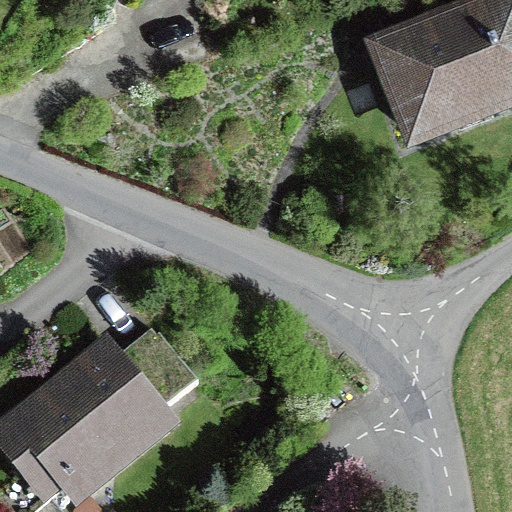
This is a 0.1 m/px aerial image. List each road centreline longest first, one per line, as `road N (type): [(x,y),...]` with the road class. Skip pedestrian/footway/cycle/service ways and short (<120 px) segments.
road 1 (unclassified): [(147,217),(300,284),(391,339)]
road 2 (residential): [(253,511),(417,378)]
road 3 (residential): [(147,217),(0,335)]
road 4 (unclassified): [(0,153),(147,217)]
road 5 (unclassified): [(391,339),(511,254)]
road 6 (unclassified): [(417,378),(444,511)]
